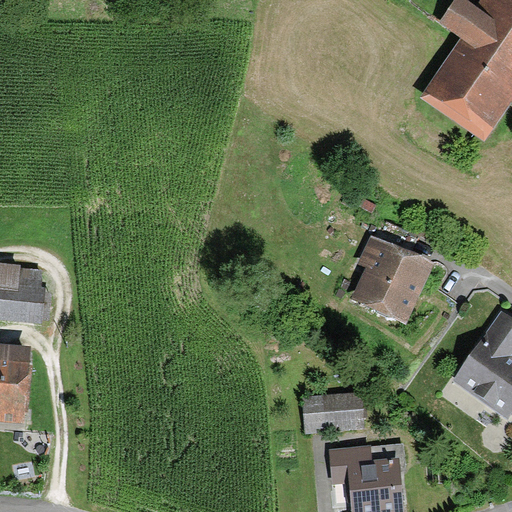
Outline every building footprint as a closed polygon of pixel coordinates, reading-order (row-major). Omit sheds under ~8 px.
[(511,0),(484,0),(478,10),(464,0),(460,0),(445,23),(466,38),(425,97),(484,138),(511,98),(511,0)] [(367,266),(352,298),(406,324),(436,262),(374,232),(359,262),(367,266)] [(0,318),(41,323),(45,288),(41,287),(43,272),(21,269),(21,265),(0,262),(0,318)] [(508,419),(511,413),(511,318),(502,312),(454,381),(508,419)] [(0,429),(25,431),(31,347),(0,344),(0,429)] [(306,433),(364,428),(361,393),(303,397),(306,433)] [(350,511),(405,511),(401,472),(408,471),(405,442),(328,450),(334,506),(349,505),(350,511)]
